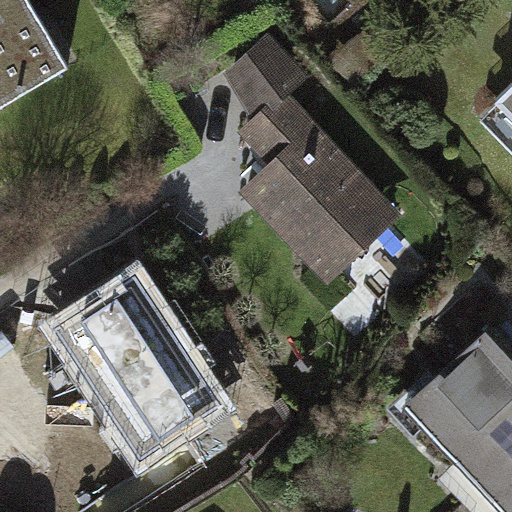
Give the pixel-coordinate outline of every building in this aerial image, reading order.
[(32,0),(0,0),(0,124),(78,79),(32,0)] [(511,87),(485,114),(511,142),(511,87)] [(220,162),(346,296),(413,232),(288,98),(220,162)] [(136,266),(53,318),(138,452),(220,400),(136,266)] [(511,511),(511,354),(484,326),(384,426),(471,511),(511,511)]
